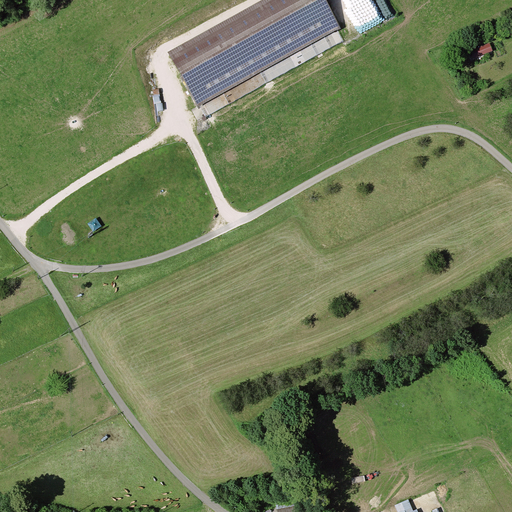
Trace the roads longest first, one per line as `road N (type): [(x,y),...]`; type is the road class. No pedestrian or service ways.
road 1 (residential): [(511,168),(472,136),(426,130),(174,251),(105,268),(38,265)]
road 2 (residential): [(38,265),(124,408),(225,511)]
